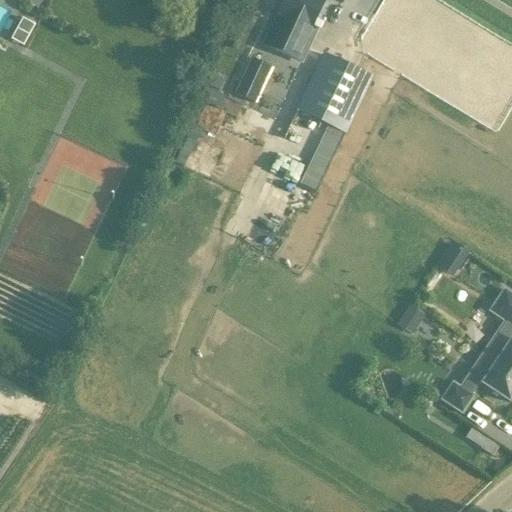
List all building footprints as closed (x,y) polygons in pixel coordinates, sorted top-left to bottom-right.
[(316,33),(311,30),(325,2),(320,0),(284,0),(263,44),(304,60),(316,33)] [(373,77),(324,55),(298,109),(346,131),(373,77)] [(242,76),(234,94),(254,104),(262,86),(242,76)] [(195,124),(179,163),(199,171),(215,133),(195,124)] [(467,252),(451,242),(435,266),(450,277),(467,252)] [(501,366),(511,373),(511,296),(504,292),(490,314),(505,324),(484,355),(501,366)] [(408,306),(396,325),(412,336),(424,317),(408,306)] [(511,373),(501,366),(484,355),(461,389),(454,384),(442,403),(463,417),(475,398),(474,398),(481,387),(508,406),(511,399),(511,373)]
